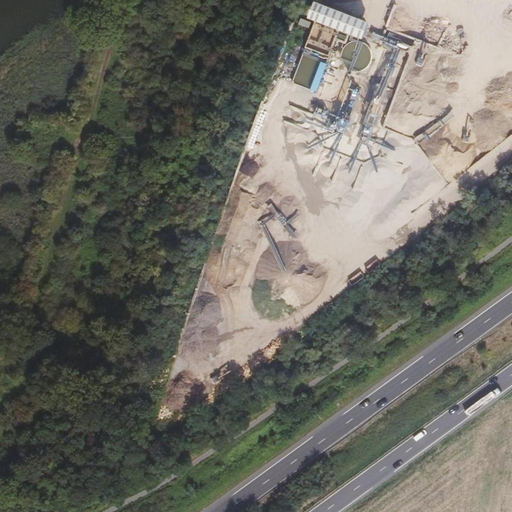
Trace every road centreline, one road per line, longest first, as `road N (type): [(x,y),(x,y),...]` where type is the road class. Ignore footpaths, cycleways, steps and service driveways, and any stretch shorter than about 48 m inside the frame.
road 1 (trunk): [(511,301),(220,511)]
road 2 (trunk): [(324,511),(511,375)]
